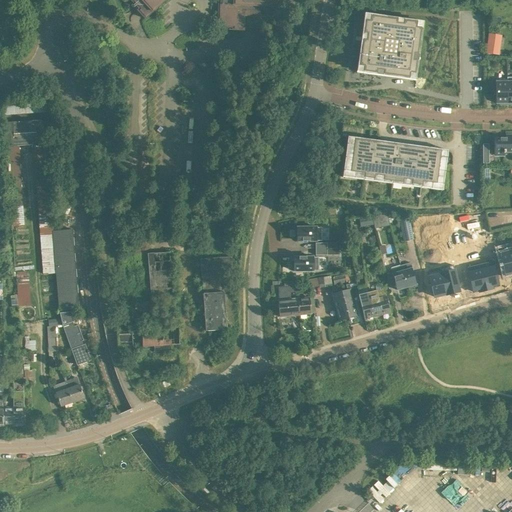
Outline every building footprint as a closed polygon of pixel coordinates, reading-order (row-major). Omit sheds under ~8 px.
[(244,30),(244,27),(245,16),(280,17),(280,7),(295,7),(295,0),(130,0),(139,9),(137,10),(145,19),(165,0),(218,0),(218,27),(232,28),(232,30),(244,30)] [(423,22),(364,14),(356,73),(415,81),(423,22)] [(488,34),(486,54),(499,56),(502,36),(488,34)] [(499,105),(507,105),(507,80),(495,80),(496,103),(499,103),(499,105)] [(42,121),(4,124),(6,147),(44,144),(42,121)] [(494,155),(504,155),(504,153),(505,153),(505,152),(511,152),(511,136),(506,136),(506,139),(500,139),(494,139),(494,145),(494,155)] [(386,141),(349,137),(343,178),(442,188),(446,147),(386,141)] [(388,215),(372,215),(375,229),(390,225),(388,215)] [(371,217),(359,219),(360,227),(373,225),(371,217)] [(409,219),(400,221),(404,241),(413,239),(409,219)] [(303,227),(297,228),(297,229),(295,229),(295,238),(297,238),(297,241),(303,241),(310,241),(317,241),(322,241),(322,227),(310,227),(303,227)] [(66,310),(68,309),(79,309),(73,230),(53,231),(59,310),(66,310)] [(499,241),(497,234),(491,236),(493,242),(499,241)] [(425,243),(424,236),(415,238),(417,245),(425,243)] [(409,258),(417,257),(416,246),(407,247),(409,258)] [(511,251),(500,255),(505,274),(511,272),(511,251)] [(170,293),(168,252),(146,252),(148,294),(170,293)] [(227,329),(236,328),(232,275),(233,275),(231,257),(200,259),(202,277),(203,277),(204,294),(203,294),(206,331),(227,330),(227,329)] [(293,271),(319,271),(318,257),(293,257),(293,261),(292,261),(292,269),(293,269),(293,271)] [(400,266),(406,287),(416,284),(410,263),(400,266)] [(406,287),(400,266),(391,268),(396,290),(406,287)] [(481,269),(486,291),(493,289),(492,287),(498,286),(493,266),(481,269)] [(479,292),(486,291),(481,269),(468,272),(473,292),(479,290),(479,292)] [(441,273),(441,274),(442,274),(446,294),(446,295),(459,292),(454,270),(441,273)] [(18,307),(31,306),(29,277),(27,278),(26,271),(17,272),(17,278),(17,296),(14,296),(15,301),(11,301),(11,307),(18,307)] [(442,274),(441,274),(429,277),(434,297),(446,294),(442,274)] [(333,277),(334,284),(346,282),(344,275),(333,277)] [(320,287),(331,286),(330,277),(318,278),(320,287)] [(360,300),(359,296),(357,283),(347,285),(347,290),(350,289),(352,296),(343,298),(344,300),(348,318),(358,316),(354,302),(360,300)] [(293,286),(294,292),(310,291),(309,288),(309,284),(304,284),(304,285),(293,286)] [(298,315),(297,299),(291,299),(290,293),(294,292),(293,286),(278,287),(279,317),(298,315)] [(350,289),(347,290),(332,294),(334,303),(344,300),(343,298),(352,296),(350,289)] [(376,291),(382,315),(390,313),(384,289),(376,291)] [(374,317),(382,315),(376,291),(368,293),(374,317)] [(364,319),(374,317),(368,293),(359,296),(360,300),(364,319)] [(297,299),(298,315),(311,314),(311,313),(315,313),(313,298),(310,299),(309,297),(297,299)] [(348,318),(344,300),(334,303),(339,321),(348,318)] [(83,341),(78,325),(74,326),(72,322),(74,322),(70,312),(59,313),(62,326),(77,365),(91,360),(88,353),(89,353),(88,350),(87,350),(85,344),(82,345),(81,342),(83,341)] [(61,326),(60,319),(48,321),(48,327),(51,327),(55,327),(61,326)] [(51,327),(48,327),(46,328),(48,353),(56,353),(55,339),(56,339),(55,327),(51,327)] [(168,344),(172,344),(171,330),(138,333),(140,347),(152,346),(153,353),(168,352),(168,344)] [(118,348),(129,347),(129,333),(117,334),(118,348)] [(29,337),(24,337),(24,352),(35,351),(35,345),(35,341),(29,341),(29,337)] [(77,377),(65,382),(72,403),(84,398),(77,377)] [(72,403),(65,382),(53,386),(60,407),(72,403)] [(13,407),(13,426),(25,426),(24,407),(23,393),(13,393),(13,407)] [(13,407),(3,407),(3,426),(13,426),(13,407)] [(451,461),(422,461),(422,469),(451,470),(451,461)] [(378,503),(400,482),(389,471),(379,480),(378,478),(366,490),(378,503)]
